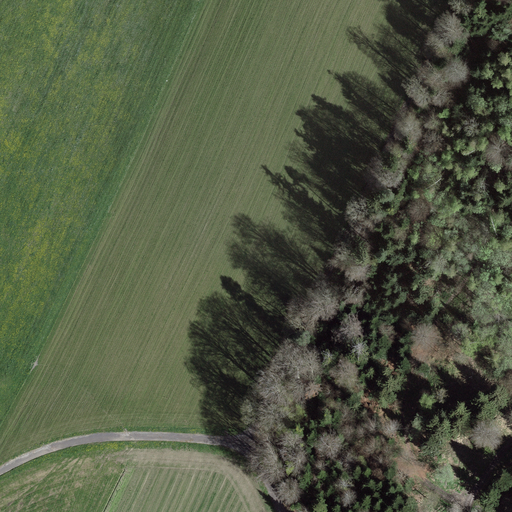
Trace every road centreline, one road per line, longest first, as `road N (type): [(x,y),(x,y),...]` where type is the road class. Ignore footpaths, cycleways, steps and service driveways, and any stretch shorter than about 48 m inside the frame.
road 1 (track): [(236,444),(286,383),(464,0)]
road 2 (track): [(0,470),(65,444),(122,437),(236,444)]
